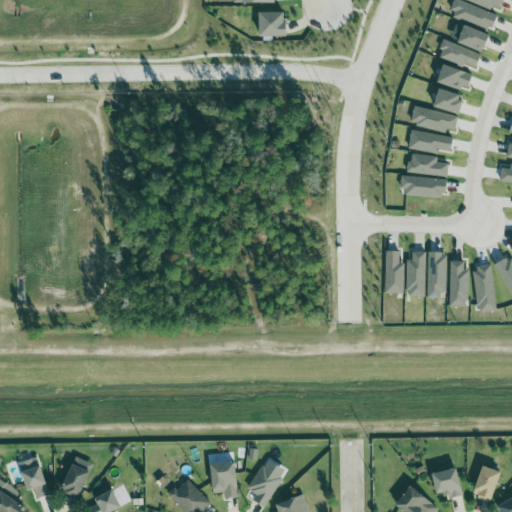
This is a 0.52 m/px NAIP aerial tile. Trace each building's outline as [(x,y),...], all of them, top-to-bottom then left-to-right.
[(454,0),(459,0),(498,16),(492,28),(489,27),(488,30),(463,20),(462,21),(453,18),(456,12),(450,10),(454,0)] [(466,0),(491,10),(492,7),(500,10),(504,0),(466,0)] [(287,13),(260,13),(260,38),(287,37),(287,13)] [(466,25),(459,43),(481,52),(483,48),(486,49),(491,36),(466,25)] [(444,39),(440,49),(443,50),(440,58),(463,68),(465,63),(476,67),(482,55),(444,39)] [(445,65),(473,75),(468,89),(462,87),(460,91),(439,83),(445,65)] [(465,97),(440,89),(435,107),(459,115),(465,97)] [(455,134),(459,117),(415,107),(411,124),(455,134)] [(409,150),(439,154),(440,151),(452,152),(454,136),(411,132),(409,150)] [(449,164),(438,163),(438,157),(410,154),(409,174),(448,177),(449,164)] [(502,168),(501,183),(511,184),(511,165),(511,169),(502,168)] [(402,176),(447,180),(446,194),(443,194),(442,199),(406,195),(406,190),(401,189),(402,176)] [(400,252),(386,252),(385,294),(405,294),(405,264),(400,263),(400,252)] [(425,297),(427,252),(413,252),(413,260),(408,260),(407,297),(425,297)] [(447,297),(447,254),(428,254),(428,296),(447,297)] [(495,266),(511,297),(511,258),(511,257),(495,266)] [(468,307),(469,270),(465,270),(465,262),(451,262),(450,307),(468,307)] [(498,310),(491,266),(472,269),(479,313),(498,310)] [(37,499),(52,494),(38,456),(19,463),(28,490),(33,488),(37,499)] [(93,463),(74,457),(63,493),(81,499),(93,463)] [(250,490),(257,493),(253,501),(267,507),(285,468),(265,459),(250,490)] [(211,463),(213,493),(224,493),(224,498),(238,497),(236,462),(211,463)] [(480,491),(478,498),(492,502),(502,471),(484,465),(476,490),(480,491)] [(437,494),(446,492),(448,499),(464,495),(458,468),(432,474),(437,494)] [(21,511),(25,508),(15,498),(19,495),(1,478),(0,479),(0,511),(21,511)] [(203,511),(211,502),(186,478),(169,496),(185,511),(203,511)] [(405,511),(433,511),(438,508),(413,485),(396,503),(405,511)] [(97,511),(105,511),(121,506),(114,490),(92,499),(97,511)] [(309,511),(304,494),(277,504),(279,511),(309,511)] [(501,511),(511,511),(511,498),(498,505),(501,511)]
